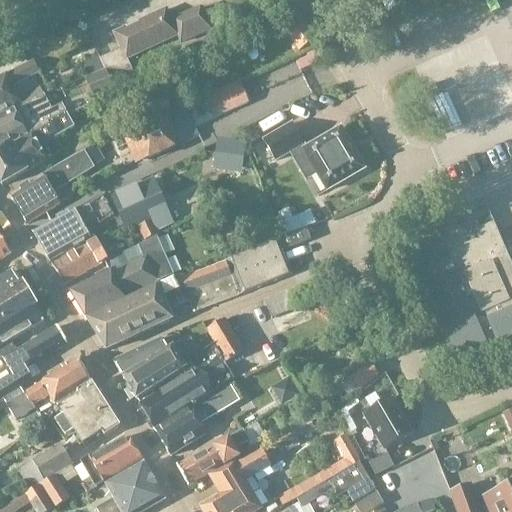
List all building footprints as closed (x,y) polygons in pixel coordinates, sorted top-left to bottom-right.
[(349,15),(355,26),(378,15),(373,4),(349,15)] [(84,80),(89,91),(109,83),(108,83),(111,82),(110,80),(131,72),(127,62),(178,39),(180,44),(211,32),(202,10),(170,24),(165,12),(114,35),(122,52),(100,61),(105,72),(84,80)] [(314,40),(299,18),(282,30),(297,52),(314,40)] [(223,61),(207,69),(213,81),(229,72),(223,61)] [(0,78),(0,116),(6,113),(4,110),(18,103),(9,86),(37,73),(32,63),(0,78)] [(117,95),(116,93),(111,82),(108,83),(109,83),(89,91),(94,104),(117,95)] [(134,107),(142,123),(170,111),(163,94),(134,107)] [(0,116),(0,151),(3,150),(4,145),(17,138),(18,141),(46,125),(64,114),(60,106),(50,111),(42,96),(6,113),(0,116)] [(164,119),(122,139),(133,162),(177,144),(178,146),(196,137),(181,107),(162,117),(164,119)] [(3,151),(3,150),(0,151),(0,186),(1,188),(44,162),(36,149),(72,129),(64,114),(46,125),(47,126),(3,151)] [(303,146),(291,125),(262,141),(275,163),(303,146)] [(364,171),(358,161),(340,129),(302,151),(326,193),(364,171)] [(58,207),(51,196),(93,170),(83,153),(54,170),(9,198),(26,226),(58,207)] [(113,221),(121,235),(136,228),(150,221),(155,232),(171,225),(172,224),(164,206),(152,181),(110,200),(118,218),(113,221)] [(93,239),(90,233),(113,221),(102,199),(32,235),(40,249),(49,264),(75,249),(93,239)] [(433,230),(437,239),(406,252),(453,359),(494,341),(499,353),(511,347),(511,270),(484,208),(433,230)] [(157,236),(155,232),(150,221),(136,228),(143,243),(157,236)] [(291,275),(282,253),(310,242),(305,230),(277,242),(224,264),(224,265),(180,281),(179,279),(85,322),(104,353),(171,322),(165,310),(187,300),(193,315),(291,275)] [(156,240),(137,248),(104,264),(109,274),(68,294),(84,320),(120,301),(120,302),(144,290),(156,283),(158,284),(172,277),(156,240)] [(103,254),(98,246),(96,242),(95,242),(51,267),(63,286),(107,261),(103,254)] [(0,301),(21,289),(11,273),(0,280),(0,301)] [(309,284),(263,303),(271,320),(317,301),(309,284)] [(22,288),(21,289),(0,301),(0,327),(33,308),(33,307),(22,288)] [(13,341),(42,323),(33,308),(0,327),(0,358),(15,352),(9,342),(13,341)] [(214,346),(198,356),(187,362),(194,372),(138,407),(153,431),(232,381),(225,369),(220,372),(218,369),(239,356),(229,339),(233,337),(224,322),(206,332),(214,346)] [(0,410),(5,407),(1,400),(19,389),(31,381),(25,371),(66,345),(56,329),(16,353),(15,352),(0,358),(0,410)] [(181,366),(187,362),(198,356),(188,340),(175,348),(171,350),(122,381),(135,402),(184,371),(181,366)] [(111,363),(122,381),(171,350),(175,348),(171,341),(162,346),(159,341),(111,363)] [(1,400),(5,407),(14,423),(35,411),(32,407),(47,398),(52,407),(89,384),(75,361),(59,370),(61,373),(24,396),(19,389),(1,400)] [(368,365),(347,380),(357,393),(378,376),(368,365)] [(37,417),(43,429),(54,423),(64,438),(73,433),(84,450),(119,429),(91,386),(37,417)] [(238,402),(228,387),(155,434),(170,458),(205,436),(199,427),(238,402)] [(391,401),(364,416),(383,451),(410,436),(391,401)] [(511,436),(511,409),(501,415),(511,437),(511,436)] [(308,411),(286,423),(291,433),(313,421),(308,411)] [(237,435),(176,468),(187,487),(223,467),(223,468),(239,459),(232,446),(236,444),(238,447),(246,443),(241,433),(237,435)] [(333,443),(347,466),(357,460),(344,437),(333,443)] [(140,462),(125,438),(80,465),(94,489),(140,462)] [(59,448),(31,465),(30,465),(15,474),(26,494),(69,467),(69,466),(59,448)] [(257,511),(260,510),(243,483),(269,467),(259,452),(234,467),(232,464),(208,479),(219,497),(198,509),(200,511),(257,511)] [(385,455),(367,464),(373,476),(392,467),(385,455)] [(374,491),(357,464),(332,479),(333,480),(328,484),(337,499),(346,494),(352,504),(374,491)] [(94,511),(103,511),(152,484),(142,466),(104,488),(112,501),(94,511)] [(50,511),(68,501),(59,488),(76,477),(69,467),(26,494),(27,495),(24,498),(32,511),(50,511)] [(280,504),(307,490),(302,481),(276,495),(280,504)] [(145,511),(163,502),(152,484),(103,511),(145,511)] [(479,511),(469,484),(447,492),(454,511),(479,511)] [(511,511),(511,484),(480,500),(485,511),(511,511)] [(371,511),(382,506),(375,494),(353,507),(356,511),(371,511)] [(420,511),(416,502),(393,511),(420,511)]
